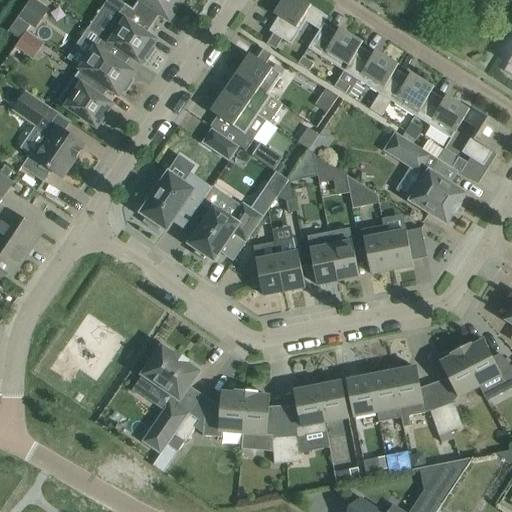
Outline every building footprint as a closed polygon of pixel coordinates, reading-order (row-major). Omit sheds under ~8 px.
[(30,0),(14,23),(26,32),(31,26),(34,29),(49,9),(36,0),(30,0)] [(183,0),(139,0),(133,10),(154,25),(160,15),(168,20),(172,14),(174,15),(184,0),(183,0)] [(306,22),(312,26),(321,12),(301,0),(289,0),(270,32),(274,34),(267,45),(276,50),(282,40),(292,45),(306,22)] [(125,4),(102,37),(131,57),(141,64),(144,59),(147,61),(155,49),(152,47),(156,41),(147,35),(154,25),(125,4)] [(308,49),(351,76),(367,51),(324,24),(328,17),(321,12),(312,26),(320,31),(308,49)] [(8,31),(8,32),(20,41),(26,33),(26,32),(14,23),(8,31)] [(125,67),(131,57),(102,37),(80,70),(109,89),(119,96),(123,91),(125,93),(133,81),(128,78),(132,72),(125,67)] [(511,37),(511,39),(509,39),(502,50),(511,56),(511,59),(504,71),(511,76),(511,37)] [(251,55),(238,75),(268,95),(282,76),(273,69),(266,65),(272,55),(264,50),(257,59),(251,55)] [(351,76),(386,99),(402,73),(367,51),(351,76)] [(298,64),(310,71),(314,64),(303,57),(298,64)] [(276,65),(273,69),(282,76),(285,71),(276,65)] [(103,99),(109,89),(80,70),(58,102),(81,117),(97,128),(101,123),(103,125),(111,114),(106,110),(110,104),(103,99)] [(386,99),(422,121),(438,96),(402,73),(386,99)] [(238,75),(225,94),(267,121),(270,124),(283,105),(268,95),(238,75)] [(335,87),(346,94),(350,87),(339,80),(335,87)] [(327,90),(324,95),(335,103),(339,97),(327,90)] [(27,92),(13,112),(35,127),(20,149),(30,155),(23,167),(22,168),(44,182),(52,171),(63,179),(78,157),(75,155),(80,148),(70,141),(72,137),(63,132),(70,122),(27,92)] [(267,121),(225,94),(224,95),(221,93),(213,105),(216,107),(212,113),(233,127),(228,133),(249,148),(256,138),(267,121)] [(463,121),(469,125),(477,111),(472,108),(468,114),(438,96),(422,121),(451,140),(463,121)] [(477,111),(469,125),(477,130),(462,153),(484,167),(507,130),(477,111)] [(405,132),(404,135),(415,142),(422,131),(411,124),(405,132)] [(298,143),(309,151),(319,136),(309,128),(298,143)] [(215,131),(206,144),(231,161),(240,148),(215,131)] [(438,159),(395,133),(384,151),(425,178),(410,202),(447,225),(454,215),(461,205),(460,205),(467,194),(430,171),(438,159)] [(260,145),(252,156),(274,171),(279,163),(281,159),(260,145)] [(445,149),(438,159),(461,174),(468,163),(445,149)] [(350,194),(346,176),(313,154),(318,179),(319,184),(335,181),(337,196),(350,194)] [(279,163),(274,171),(281,176),(287,168),(279,163)] [(297,169),(290,179),(290,180),(291,184),(299,183),(297,169)] [(0,279),(4,282),(9,274),(13,277),(42,233),(0,206),(0,203),(13,184),(0,174),(0,279)] [(149,204),(142,214),(148,218),(145,222),(157,230),(160,226),(167,230),(186,202),(197,210),(200,205),(211,189),(188,174),(182,183),(169,174),(157,192),(153,189),(145,201),(149,204)] [(365,207),(361,186),(346,176),(350,194),(353,209),(365,207)] [(290,180),(277,199),(287,203),(286,201),(294,199),(291,184),(290,180)] [(211,212),(188,245),(197,251),(194,254),(204,260),(206,257),(214,263),(233,235),(246,244),(264,217),(263,217),(277,198),(265,189),(252,209),(243,203),(241,206),(223,194),(212,187),(211,189),(200,205),(211,212)] [(296,211),(294,199),(286,201),(287,203),(288,212),(296,211)] [(392,271),(385,236),(384,226),(362,230),(371,275),(392,271)] [(338,281),(359,277),(350,229),(329,233),(331,247),(338,281)] [(422,229),(385,236),(392,271),(413,266),(411,254),(426,251),(422,229)] [(338,281),(331,247),(329,233),(308,238),(317,285),(338,281)] [(298,253),(277,257),(284,292),(305,288),(298,253)] [(284,292),(277,257),(247,264),(252,289),(261,287),(263,296),(284,292)] [(511,369),(498,354),(492,357),(483,342),(473,347),(471,343),(461,349),(480,387),(487,401),(511,387),(511,369)] [(180,402),(201,372),(188,364),(189,363),(175,353),(175,355),(162,346),(160,350),(156,348),(149,359),(152,361),(142,376),(143,377),(133,392),(144,399),(154,384),(180,402)] [(480,387),(461,349),(450,355),(451,358),(441,363),(459,398),(480,387)] [(402,418),(401,418),(403,428),(411,426),(409,417),(425,413),(416,368),(393,373),(402,418)] [(379,423),(401,418),(402,418),(393,373),(370,377),(377,413),(379,423)] [(354,417),(377,413),(370,377),(347,382),(354,417)] [(341,383),(318,388),(325,423),(349,419),(341,383)] [(297,437),(286,438),(287,464),(300,463),(299,439),(327,433),(325,423),(318,388),(295,392),(302,427),(297,428),(297,437)] [(243,434),(247,391),(234,390),(234,394),(223,393),(221,409),(210,408),(205,416),(203,436),(220,438),(221,432),(243,434)] [(259,392),(247,391),(243,434),(267,436),(270,397),(258,396),(259,392)] [(454,402),(442,406),(451,431),(463,427),(454,402)] [(170,405),(144,442),(162,454),(168,446),(190,414),(189,413),(187,417),(170,405)] [(451,431),(442,406),(430,411),(442,443),(453,439),(450,431),(451,431)] [(162,454),(153,466),(158,470),(164,473),(178,453),(185,442),(185,443),(200,421),(190,414),(168,446),(162,454)] [(287,464),(286,438),(273,438),(274,464),(287,464)] [(386,457),(389,469),(398,468),(395,455),(386,457)] [(380,471),(389,469),(386,457),(378,458),(380,471)] [(361,481),(358,468),(349,470),(352,483),(361,481)] [(426,511),(434,501),(415,488),(399,511),(384,501),(377,511),(354,496),(351,500),(344,496),(333,511),(426,511)]
